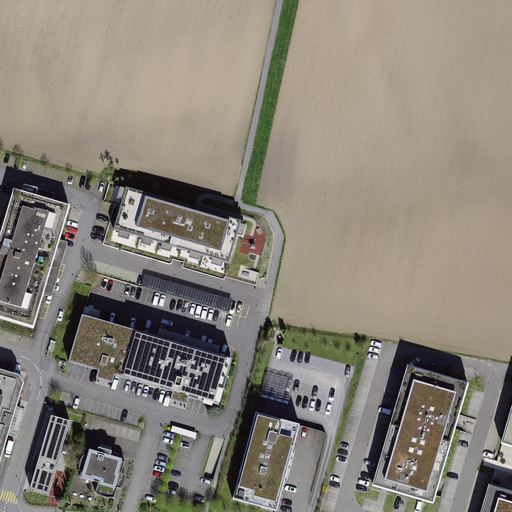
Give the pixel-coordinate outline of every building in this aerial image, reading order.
[(242,215),(131,184),(120,226),(230,256),(242,215)] [(70,207),(13,190),(0,234),(0,318),(35,329),(70,207)] [(81,316),(68,359),(98,368),(96,377),(108,380),(110,373),(171,391),(168,398),(186,404),(188,397),(218,406),(231,361),(81,316)] [(470,385),(408,368),(374,487),(434,504),(470,385)] [(0,461),(25,378),(0,370),(0,461)] [(294,380),(267,373),(260,398),(288,405),(294,380)] [(511,410),(502,446),(511,448),(511,410)] [(69,422),(51,416),(30,489),(48,494),(69,422)] [(277,511),(300,427),(256,416),(234,502),(272,511),(277,511)] [(128,461),(78,448),(66,491),(116,504),(128,461)] [(511,511),(511,493),(488,487),(480,511),(511,511)]
